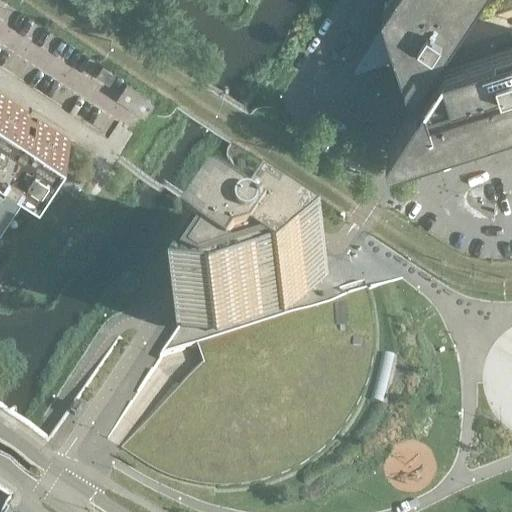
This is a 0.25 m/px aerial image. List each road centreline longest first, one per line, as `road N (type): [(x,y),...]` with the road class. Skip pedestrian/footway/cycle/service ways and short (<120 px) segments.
road 1 (residential): [(360,0),(301,88),(297,107),(307,128),(416,191)]
road 2 (residential): [(137,123),(0,31)]
road 3 (secondary): [(116,511),(0,436)]
